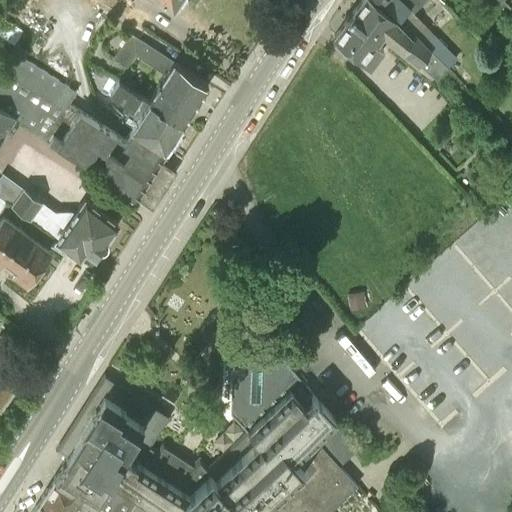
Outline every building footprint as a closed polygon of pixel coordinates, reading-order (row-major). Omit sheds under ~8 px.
[(437,78),(446,69),(430,53),(424,46),(425,45),(406,26),(405,27),(379,0),(360,0),(334,34),(371,64),(384,48),(378,42),(384,35),(419,64),(419,63),(437,78)] [(427,0),(379,0),(405,27),(406,26),(418,14),(415,12),(427,0)] [(148,99),(182,120),(198,95),(198,96),(207,82),(130,32),(113,59),(127,68),(135,55),(164,74),(148,99)] [(447,67),(457,57),(435,34),(425,45),(424,46),(430,53),(446,69),(448,68),(447,67)] [(157,159),(165,147),(131,126),(124,137),(80,108),(70,102),(76,91),(25,58),(28,52),(18,45),(0,72),(0,138),(14,117),(44,135),(152,205),(174,170),(157,159)] [(165,147),(182,120),(148,99),(119,80),(110,93),(128,105),(119,118),(131,126),(165,147)] [(0,191),(0,196),(66,245),(79,254),(84,247),(94,254),(95,252),(99,253),(104,253),(107,250),(109,246),(108,241),(105,238),(117,221),(85,199),(71,219),(69,218),(62,219),(41,203),(41,202),(23,189),(23,190),(15,185),(13,189),(6,184),(0,191)] [(0,259),(26,279),(48,249),(3,216),(0,220),(0,259)] [(0,413),(16,389),(1,377),(0,377),(0,413)] [(306,406),(292,392),(250,431),(253,435),(212,468),(204,461),(194,469),(148,444),(168,413),(113,380),(80,430),(82,431),(54,476),(83,493),(95,500),(114,511),(328,511),(358,486),(316,439),(321,433),(336,420),(316,397),(306,406)] [(43,493),(72,510),(83,493),(54,476),(43,493)] [(71,511),(72,510),(43,493),(30,511),(71,511)] [(114,511),(95,500),(87,511),(114,511)]
